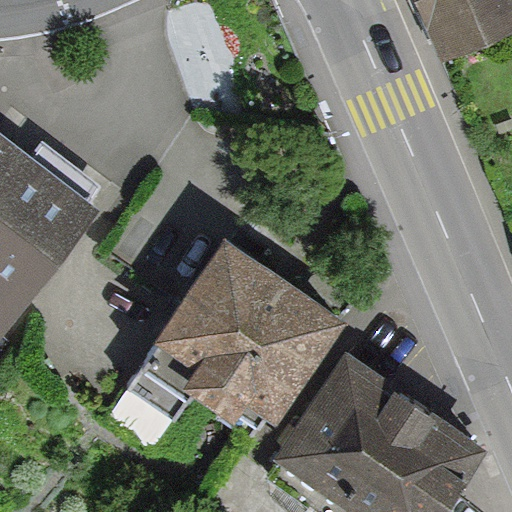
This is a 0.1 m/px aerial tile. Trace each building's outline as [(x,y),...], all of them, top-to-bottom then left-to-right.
[(511,0),(421,0),(440,47),(511,18),(511,0)] [(0,178),(29,142),(0,120),(0,178)] [(0,325),(99,197),(29,142),(0,178),(0,325)] [(158,333),(271,412),(339,315),(227,236),(158,333)] [(278,455),(366,511),(445,511),(493,440),(349,347),(278,455)]
